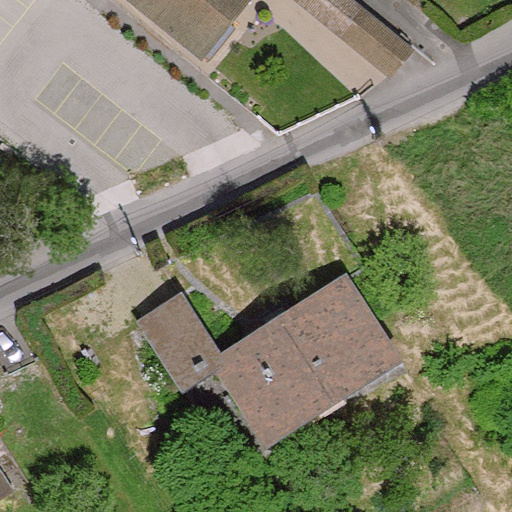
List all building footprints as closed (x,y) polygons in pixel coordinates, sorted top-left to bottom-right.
[(135,0),(176,32),(200,1),(227,22),(244,0),(135,0)] [(200,1),(176,32),(202,53),(205,53),(227,22),(200,1)] [(362,13),(360,13),(343,35),(391,74),(409,51),(362,13)] [(229,360),(220,366),(273,444),(388,372),(336,292),(229,360)] [(194,382),(220,366),(229,360),(189,297),(154,319),(194,382)] [(511,430),(511,395),(491,409),(507,434),(511,430)]
